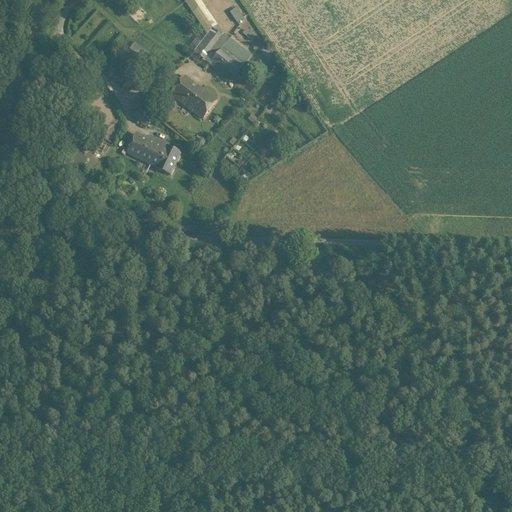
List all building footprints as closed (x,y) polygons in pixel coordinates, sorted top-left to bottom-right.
[(208,35),(194,53),(203,60),(210,65),(223,48),(230,39),(223,34),(200,0),(183,0),(204,29),(208,35)] [(237,7),(230,12),(237,23),(244,18),(237,7)] [(204,29),(189,48),(189,52),(193,55),(191,57),(206,69),(210,65),(203,60),(194,53),(208,35),(204,29)] [(144,60),(125,47),(110,67),(115,71),(114,71),(128,81),(144,60)] [(223,48),(210,65),(232,83),(245,65),(223,48)] [(128,81),(114,71),(115,71),(110,67),(105,73),(123,87),(128,81)] [(185,77),(171,95),(202,119),(216,101),(185,77)] [(155,118),(141,107),(136,113),(150,124),(155,118)] [(113,128),(118,115),(112,113),(111,117),(103,114),(100,123),(113,128)] [(150,124),(136,113),(133,117),(147,128),(150,124)] [(148,141),(136,135),(127,153),(140,159),(148,141)] [(169,145),(156,139),(155,142),(149,139),(148,141),(140,159),(157,167),(156,168),(171,175),(181,154),(167,148),(169,145)] [(77,158),(70,154),(64,165),(71,168),(77,158)]
